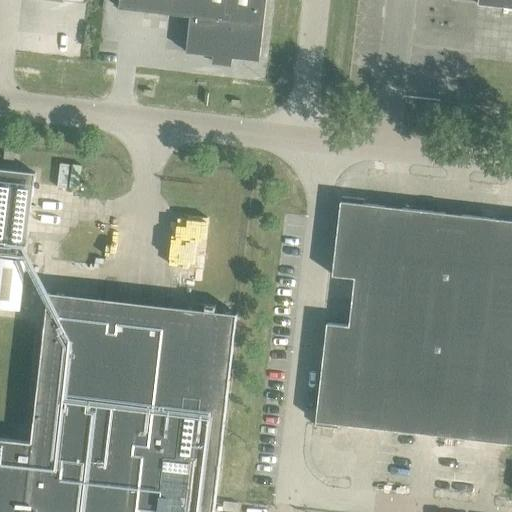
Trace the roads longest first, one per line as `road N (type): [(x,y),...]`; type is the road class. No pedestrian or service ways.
road 1 (unclassified): [(460,511),(290,490),(326,144)]
road 2 (unclassified): [(296,140),(0,104)]
road 3 (unclassified): [(511,164),(326,144)]
road 4 (unclassified): [(296,140),(312,0)]
